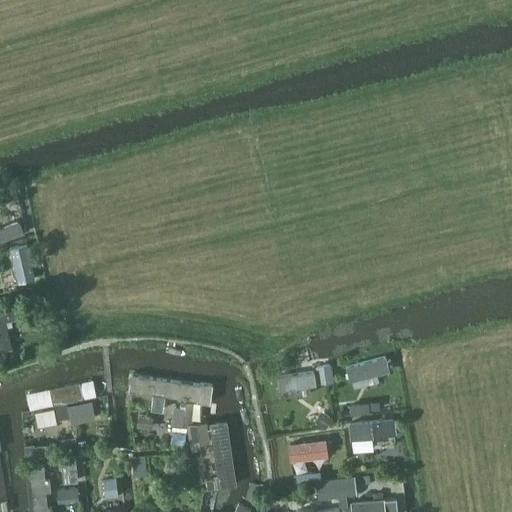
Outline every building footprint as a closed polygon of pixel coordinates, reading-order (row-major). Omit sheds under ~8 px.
[(16,188),(4,191),(7,201),(19,198),(16,188)] [(0,334),(11,332),(7,308),(0,308),(0,334)] [(330,363),(317,366),(320,383),(333,381),(330,363)] [(388,378),(384,364),(346,374),(349,387),(388,378)] [(322,388),(318,374),(280,384),(283,398),(322,388)] [(136,376),(134,392),(211,404),(214,388),(136,376)] [(27,396),(30,410),(97,396),(94,383),(27,396)] [(153,396),(151,408),(164,410),(166,397),(160,396),(153,395),(153,396)] [(68,404),(67,403),(55,405),(57,419),(70,416),(71,422),(96,417),(93,400),(68,404)] [(176,406),(173,426),(174,426),(189,428),(189,424),(195,423),(195,421),(203,421),(203,420),(203,404),(201,404),(181,401),(180,407),(176,406)] [(370,402),(352,404),(353,415),(372,413),(370,402)] [(323,410),(316,421),(328,429),(335,419),(323,410)] [(139,414),(137,427),(152,429),(154,416),(139,414)] [(397,434),(395,418),(350,423),(352,439),(397,434)] [(229,419),(209,422),(219,487),(239,484),(229,419)] [(195,423),(189,424),(189,428),(192,445),(211,442),(208,421),(195,423)] [(188,447),(189,440),(187,439),(189,428),(174,426),(171,444),(188,447)] [(291,442),(293,460),(329,455),(326,437),(291,442)] [(50,440),(26,442),(28,457),(56,456),(56,451),(55,445),(50,440)] [(78,453),(61,454),(62,480),(78,479),(78,453)] [(0,511),(8,511),(0,454),(0,511)] [(146,454),(133,455),(134,476),(148,475),(146,454)] [(310,471),(293,474),(294,482),(312,479),(310,471)] [(31,511),(47,511),(45,475),(29,476),(31,511)] [(355,475),(316,479),(319,499),(339,497),(340,507),(315,510),(315,511),(352,511),(352,506),(348,506),(347,496),(358,494),(355,475)] [(117,476),(103,478),(105,496),(119,494),(117,476)] [(217,477),(207,478),(208,488),(219,487),(217,477)] [(251,483),(245,505),(254,508),(260,485),(251,483)] [(58,502),(79,501),(78,488),(58,488),(58,502)] [(352,502),(352,506),(352,511),(398,511),(397,500),(386,501),(385,499),(352,502)]
